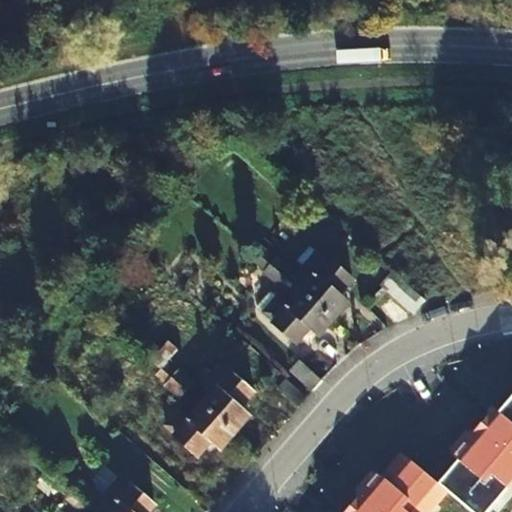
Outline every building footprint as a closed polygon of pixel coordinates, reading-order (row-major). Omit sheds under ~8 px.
[(267,253),(263,258),(287,279),(294,272),(281,260),(279,262),(267,253)] [(316,278),(303,293),(336,322),(350,306),(341,297),(355,282),(332,261),(329,263),(319,254),(306,269),(316,278)] [(280,288),(287,279),(263,258),(257,264),(269,274),(267,276),(280,288)] [(390,273),(380,287),(413,311),(423,297),(390,273)] [(321,338),(336,322),(303,293),(290,308),(279,299),(266,314),(277,323),(275,325),(298,346),(312,330),(321,338)] [(166,367),(163,371),(187,392),(193,385),(180,375),(178,377),(166,367)] [(216,392),(203,406),(236,435),(249,420),(240,411),(253,396),(230,376),(229,378),(218,368),(205,382),(216,392)] [(179,401),(187,392),(163,371),(157,378),(168,389),(167,390),(179,401)] [(511,396),(492,421),(484,431),(479,426),(446,465),(452,469),(432,493),(396,463),(376,487),(371,483),(347,511),(428,511),(439,499),(454,511),(489,511),(502,497),(508,502),(511,496),(511,396)] [(220,453),(236,435),(203,406),(189,423),(178,414),(165,428),(176,438),(174,439),(198,460),(211,445),(220,453)] [(68,478),(64,483),(89,504),(95,497),(82,487),(80,488),(68,478)] [(118,504),(110,511),(152,511),(156,508),(132,487),(130,490),(119,481),(107,495),(118,504)] [(80,511),(81,511),(89,504),(64,483),(58,489),(70,499),(68,502),(80,511)]
